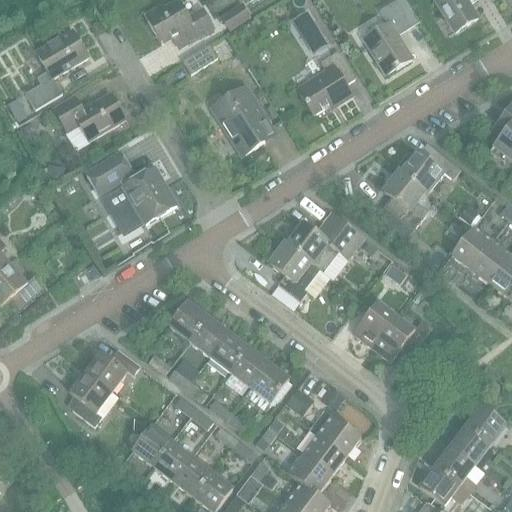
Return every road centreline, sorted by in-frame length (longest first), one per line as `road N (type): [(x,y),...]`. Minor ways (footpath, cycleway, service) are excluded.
road 1 (residential): [(370,511),(389,450),(375,399),(225,285),(196,247)]
road 2 (residential): [(229,227),(511,53)]
road 3 (residential): [(0,372),(196,247)]
road 4 (residential): [(229,227),(113,32)]
road 5 (residential): [(70,496),(0,392)]
